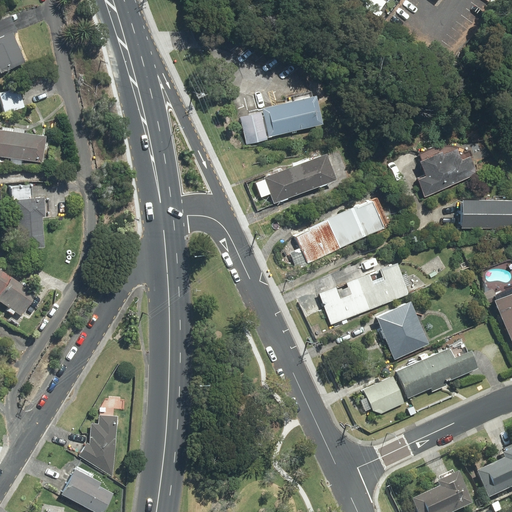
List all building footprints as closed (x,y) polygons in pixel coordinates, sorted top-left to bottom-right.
[(0,72),(22,62),(10,36),(15,33),(7,18),(7,17),(0,20),(0,72)] [(15,88),(0,92),(0,109),(1,110),(3,116),(22,109),(15,88)] [(316,124),(307,95),(235,118),(244,147),(316,124)] [(0,130),(0,157),(42,162),(45,136),(0,130)] [(457,155),(452,145),(413,164),(419,177),(412,180),(420,197),(470,173),(461,153),(457,155)] [(260,175),(270,204),(327,183),(316,154),(260,175)] [(32,195),(7,200),(14,242),(39,237),(32,195)] [(290,234),(304,264),(379,229),(365,199),(290,234)] [(455,200),(453,228),(507,231),(509,203),(455,200)] [(398,275),(394,264),(314,294),(325,326),(405,296),(402,288),(407,286),(402,273),(398,275)] [(35,297),(0,275),(0,308),(20,321),(35,297)] [(511,284),(511,283),(483,299),(510,348),(511,346),(511,284)] [(407,302),(370,319),(388,360),(426,343),(407,302)] [(392,366),(404,397),(470,372),(458,340),(392,366)] [(115,415),(111,414),(111,409),(97,408),(97,415),(94,416),(94,424),(86,424),(84,442),(82,442),(74,456),(109,475),(113,425),(116,426),(117,418),(114,418),(115,415)] [(511,448),(495,455),(493,465),(473,474),(485,499),(511,486),(511,448)] [(452,471),(425,481),(428,489),(406,498),(411,511),(456,511),(466,508),(452,471)] [(65,472),(54,495),(88,511),(100,511),(109,492),(65,472)]
